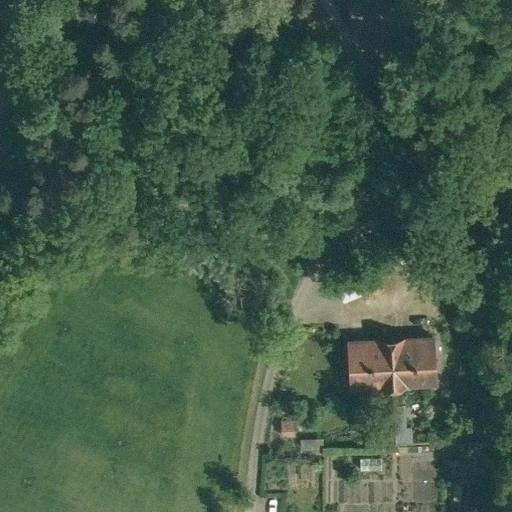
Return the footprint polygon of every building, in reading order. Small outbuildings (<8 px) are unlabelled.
[(401,245),(391,249),(400,267),(432,253),(425,232),(400,242),(401,245)] [(399,267),(391,249),(330,274),(342,304),(372,292),(370,283),(383,277),(382,274),(399,267)] [(405,342),(392,343),(393,380),(407,380),(407,385),(435,383),(433,335),(405,336),(405,342)] [(378,339),(350,340),(352,387),(381,386),(380,381),(393,380),(391,343),(379,344),(378,339)] [(282,436),(296,435),(296,419),(282,419),(282,436)] [(395,425),(396,439),(411,438),(410,425),(395,425)]
